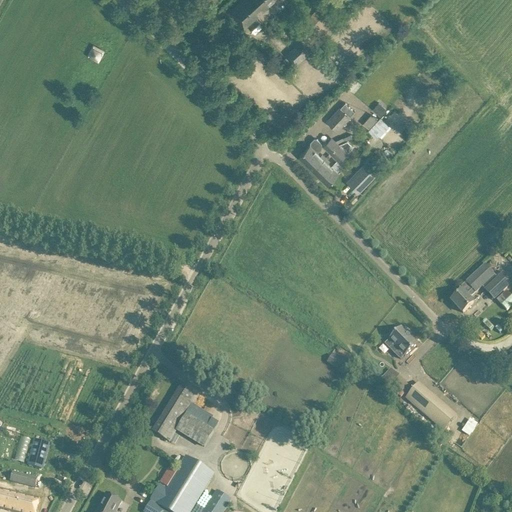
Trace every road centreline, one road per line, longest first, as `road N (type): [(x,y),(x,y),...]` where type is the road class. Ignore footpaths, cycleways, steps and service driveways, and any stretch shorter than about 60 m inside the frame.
road 1 (unclassified): [(65,511),(265,147)]
road 2 (unclassified): [(503,327),(479,334),(448,329),(265,147)]
road 3 (track): [(199,271),(0,223)]
road 4 (unclassified): [(265,147),(124,0)]
